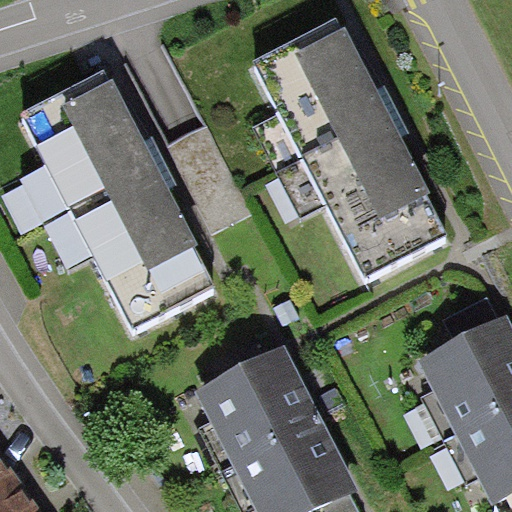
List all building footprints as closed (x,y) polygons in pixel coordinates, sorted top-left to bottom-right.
[(339,26),(255,69),(278,119),(254,132),(277,176),(302,225),(326,213),(364,286),(451,242),(376,98),(339,26)] [(107,79),(24,121),(50,172),(26,184),(70,272),(95,260),(133,336),(215,294),(142,149),(107,79)] [(511,334),(507,325),(422,370),(496,510),(511,501),(511,334)] [(289,353),(200,397),(257,511),(358,511),(353,500),(361,496),(334,442),(316,406),(289,353)] [(0,511),(38,511),(30,499),(0,456),(0,511)]
